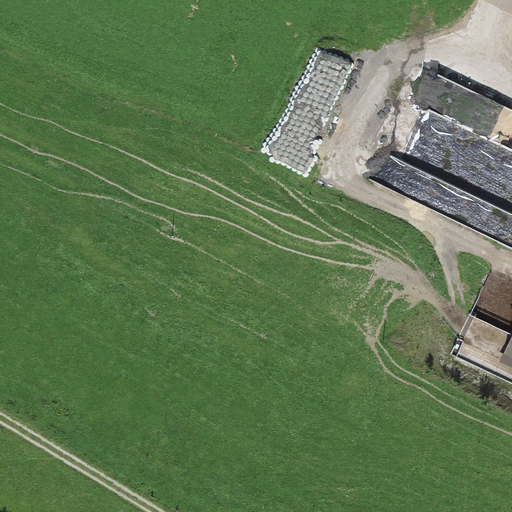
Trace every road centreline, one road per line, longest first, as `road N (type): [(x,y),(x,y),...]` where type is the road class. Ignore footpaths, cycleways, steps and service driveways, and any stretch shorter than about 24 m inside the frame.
road 1 (track): [(0,392),(195,511)]
road 2 (track): [(511,107),(489,96),(473,41),(493,0)]
